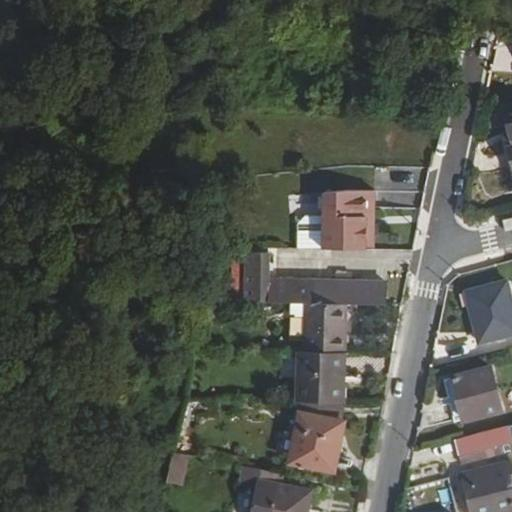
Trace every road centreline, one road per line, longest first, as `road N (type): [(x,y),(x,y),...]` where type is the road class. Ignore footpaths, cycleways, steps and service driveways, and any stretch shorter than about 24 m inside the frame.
road 1 (residential): [(388,511),(438,261)]
road 2 (residential): [(438,261),(481,56)]
